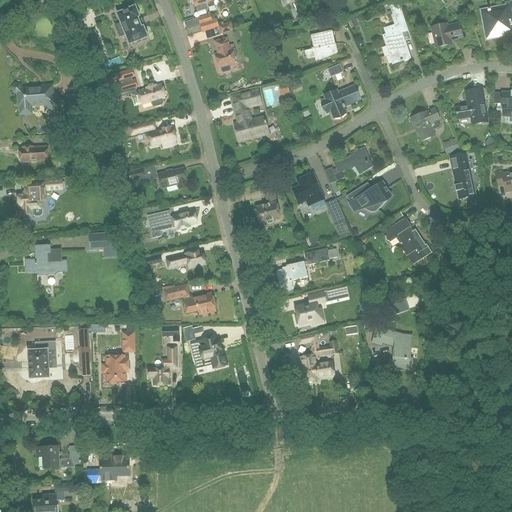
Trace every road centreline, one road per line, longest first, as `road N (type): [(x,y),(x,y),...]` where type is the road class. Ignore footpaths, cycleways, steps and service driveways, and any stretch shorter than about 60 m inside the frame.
road 1 (residential): [(270,411),(0,418)]
road 2 (residential): [(270,411),(217,181)]
road 3 (residential): [(511,217),(460,222),(429,211),(379,108)]
road 4 (residential): [(217,181),(163,0)]
road 5 (residential): [(217,181),(307,151),(379,108)]
road 6 (residential): [(412,409),(270,411)]
road 7 (residential): [(379,108),(433,78),(511,68)]
